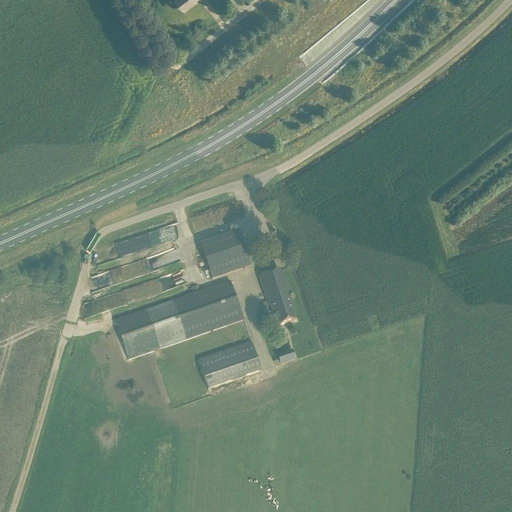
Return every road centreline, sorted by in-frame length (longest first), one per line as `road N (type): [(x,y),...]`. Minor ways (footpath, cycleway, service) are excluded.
road 1 (unclassified): [(510,0),(414,81),(291,162),(99,233),(64,336)]
road 2 (primary): [(0,243),(235,129),(396,0)]
road 3 (unclassified): [(129,0),(170,62),(260,0)]
road 4 (track): [(64,336),(11,511)]
